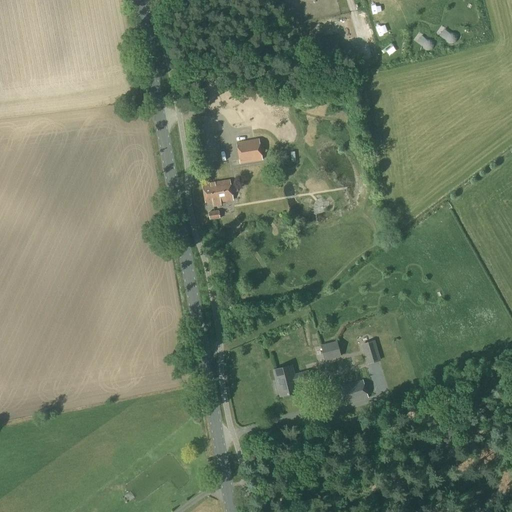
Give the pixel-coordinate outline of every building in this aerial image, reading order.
[(340,65),(338,43),(314,45),(314,49),(316,49),(317,66),(340,65)] [(258,142),(236,145),(240,166),(261,162),(258,142)] [(279,166),(288,165),(286,151),(278,152),(279,166)] [(220,202),(233,200),(230,180),(202,185),(205,205),(212,204),(215,219),(209,219),(211,231),(226,228),(224,217),(222,217),(220,202)] [(337,341),(321,346),(324,361),(341,357),(339,348),(337,343),(337,341)] [(377,383),(401,377),(394,351),(370,357),(377,383)] [(307,371),(294,375),(292,366),(273,370),(280,397),(298,392),(296,383),(309,380),(307,371)] [(368,398),(363,381),(341,387),(347,404),(368,398)]
